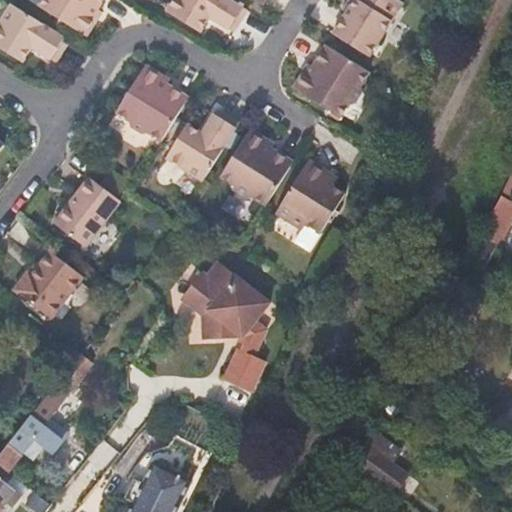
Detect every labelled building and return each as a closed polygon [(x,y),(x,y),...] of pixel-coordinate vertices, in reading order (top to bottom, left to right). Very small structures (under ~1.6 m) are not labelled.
[(99,6),(102,0),(46,0),(43,6),(89,34),(100,16),(94,13),(99,6)] [(239,31),(251,10),(234,0),(178,0),(172,12),(206,31),(215,17),(239,31)] [(406,1),(404,0),(357,0),(351,11),(337,33),(372,54),(406,1)] [(351,11),(357,0),(350,0),(345,8),(351,11)] [(59,60),(72,39),(15,4),(0,27),(0,43),(26,59),(35,45),(59,60)] [(104,9),(99,6),(94,13),(100,16),(104,9)] [(365,83),(373,72),(330,45),(317,67),(312,74),(306,70),(296,87),(344,117),(352,105),(362,102),(368,93),(365,83)] [(167,139),(193,96),(169,82),(162,78),(166,71),(149,62),(119,110),(133,119),(135,128),(145,134),(155,132),(167,139)] [(310,64),(306,70),(312,74),(317,67),(310,64)] [(162,78),(169,82),(172,76),(166,71),(162,78)] [(209,176),(243,119),(222,106),(208,130),(193,122),(173,154),(209,176)] [(272,203),(299,159),(276,145),(270,142),(273,137),(255,126),(226,174),(239,183),(242,192),(251,198),(259,195),(272,203)] [(270,142),(276,145),(279,140),(273,137),(270,142)] [(334,177),(339,169),(317,156),(284,209),(312,225),(304,238),(319,246),(354,190),(342,182),(334,177)] [(347,174),(339,169),(334,177),(342,182),(347,174)] [(87,247),(122,203),(91,177),(55,223),(87,247)] [(511,199),(504,194),(483,235),(500,246),(511,227),(511,199)] [(54,319),(86,278),(52,252),(35,274),(31,270),(16,289),(54,319)] [(218,336),(254,292),(218,264),(208,277),(202,273),(183,296),(205,314),(208,337),(218,336)] [(183,296),(202,273),(201,272),(182,296),(183,296)] [(270,304),(254,292),(218,336),(229,335),(229,330),(242,328),(247,332),(248,338),(243,346),(242,345),(228,375),(256,388),(269,358),(259,353),(269,331),(256,321),(270,304)] [(44,400),(0,456),(0,457),(10,465),(15,464),(28,448),(26,447),(45,422),(47,424),(95,360),(83,351),(61,379),(60,378),(44,400)] [(371,448),(359,465),(396,494),(409,477),(371,448)] [(179,511),(195,481),(151,460),(138,487),(132,484),(124,500),(130,503),(125,511),(179,511)] [(0,511),(12,511),(26,495),(1,475),(0,475),(0,511)]
